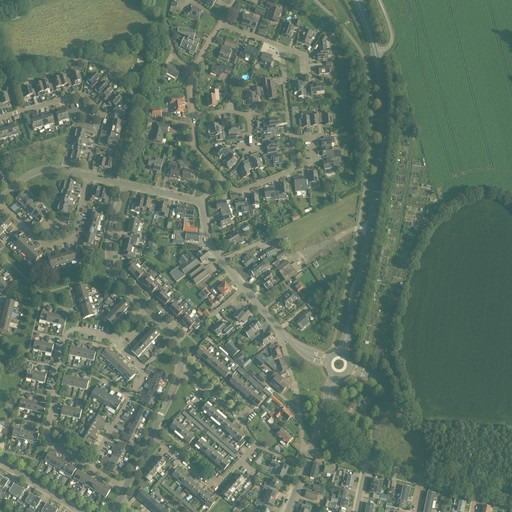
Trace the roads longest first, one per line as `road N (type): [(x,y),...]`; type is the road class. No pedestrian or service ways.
road 1 (tertiary): [(342,352),(378,167),(382,86),(375,53)]
road 2 (unknown): [(410,157),(368,373)]
road 3 (residential): [(88,175),(99,109),(78,94),(20,112)]
road 4 (residential): [(49,429),(66,334),(117,343)]
road 5 (residential): [(147,310),(115,276),(109,256),(122,183)]
road 6 (residential): [(255,446),(216,483),(150,434)]
road 7 (residential): [(23,225),(45,246),(72,239),(88,175)]
